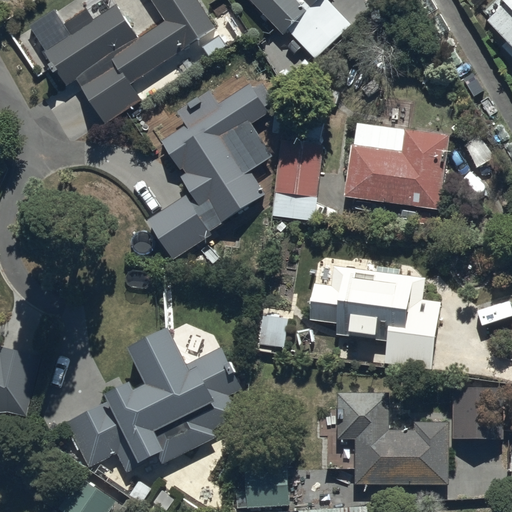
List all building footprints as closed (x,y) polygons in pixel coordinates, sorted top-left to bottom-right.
[(216,30),(195,0),(150,0),(166,22),(139,39),(117,6),(94,21),(86,10),(63,26),(71,38),(44,55),(66,87),(77,80),(108,125),(142,102),(132,86),(184,50),(185,52),(216,30)] [(252,0),(284,34),(289,29),(317,58),(353,24),(329,0),(252,0)] [(511,0),(507,0),(504,3),(501,0),(486,16),(496,26),(490,31),(507,49),(504,52),(511,60),(511,0)] [(277,109),(264,90),(254,96),(261,107),(196,152),(205,166),(188,177),(190,181),(181,187),(191,202),(150,229),(175,265),(267,202),(252,179),(275,163),(252,130),(270,118),(268,115),(277,109)] [(451,144),(359,130),(355,154),(352,153),(344,205),(440,219),(451,144)] [(316,228),(324,152),(321,151),(322,138),(299,135),(298,149),(282,147),(274,224),(316,228)] [(375,277),(334,272),(332,293),(316,291),(312,327),(339,330),(338,341),(352,343),(352,345),(379,348),(379,347),(389,349),(387,370),(434,375),(442,308),(423,306),(426,283),(399,280),(400,270),(376,267),(375,277)] [(286,354),(288,325),(280,323),(280,320),(263,318),(260,352),(286,354)] [(0,418),(8,418),(27,423),(41,363),(5,355),(0,347),(0,337),(0,336),(0,418)] [(130,393),(63,425),(87,470),(114,456),(124,476),(136,469),(139,474),(162,462),(165,467),(213,441),(210,435),(237,420),(226,400),(240,393),(218,350),(182,370),(164,338),(126,358),(146,394),(134,400),(130,393)] [(454,395),(455,449),(505,450),(505,395),(454,395)] [(391,400),(339,400),(339,448),(357,448),(356,492),(450,493),(451,429),(415,429),(415,439),(391,438),(391,400)] [(238,498),(238,511),(290,511),(288,467),(247,468),(248,497),(238,498)] [(121,511),(123,510),(87,486),(70,511),(121,511)]
